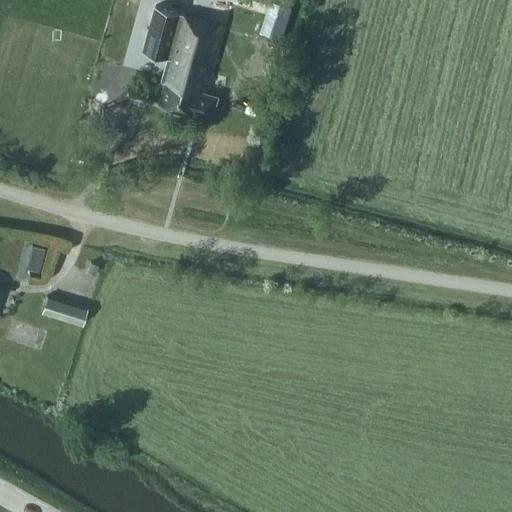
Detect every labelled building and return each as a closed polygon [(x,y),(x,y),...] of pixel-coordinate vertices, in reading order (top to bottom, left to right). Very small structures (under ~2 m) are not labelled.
[(271,3),(261,34),(280,40),(290,9),(271,3)] [(169,59),(182,14),(157,7),(144,52),(169,59)] [(182,14),(169,59),(162,83),(166,84),(160,105),(212,120),(218,98),(207,95),(226,26),(182,14)] [(38,269),(44,247),(32,243),(25,266),(38,269)] [(87,270),(94,272),(97,264),(90,262),(87,270)] [(43,310),(84,323),(88,308),(47,296),(43,310)]
